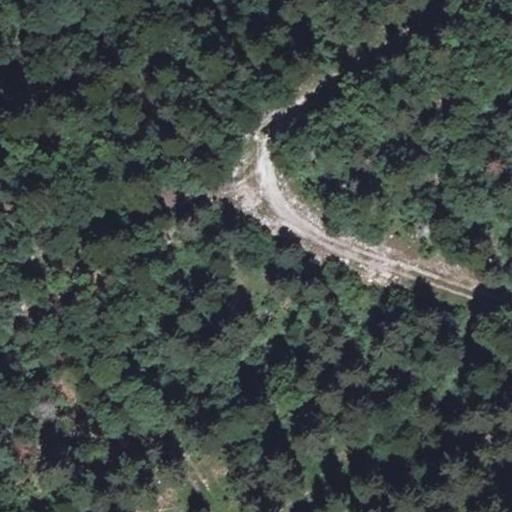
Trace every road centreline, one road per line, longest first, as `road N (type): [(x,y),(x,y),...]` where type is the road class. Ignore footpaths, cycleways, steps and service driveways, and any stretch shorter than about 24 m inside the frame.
road 1 (track): [(453,0),(335,76),(273,133),(259,179),(282,215),(323,246),(511,307)]
road 2 (track): [(123,0),(116,297),(229,511)]
